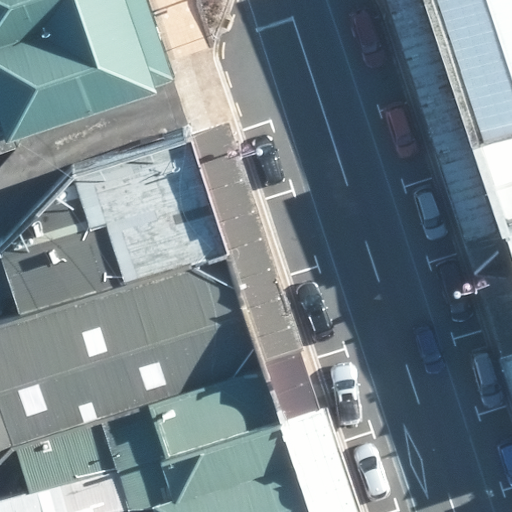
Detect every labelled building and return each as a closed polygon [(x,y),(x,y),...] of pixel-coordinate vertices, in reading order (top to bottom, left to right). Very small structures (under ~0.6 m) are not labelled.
[(0,0),(0,121),(142,74),(132,44),(117,0),(0,0)] [(511,0),(431,0),(475,131),(511,119),(511,0)] [(511,119),(475,131),(499,215),(511,211),(511,119)] [(22,488),(26,511),(318,511),(191,126),(68,166),(0,237),(0,252),(21,307),(0,315),(0,456),(20,438),(30,487),(22,488)] [(511,211),(499,215),(511,256),(511,211)]
